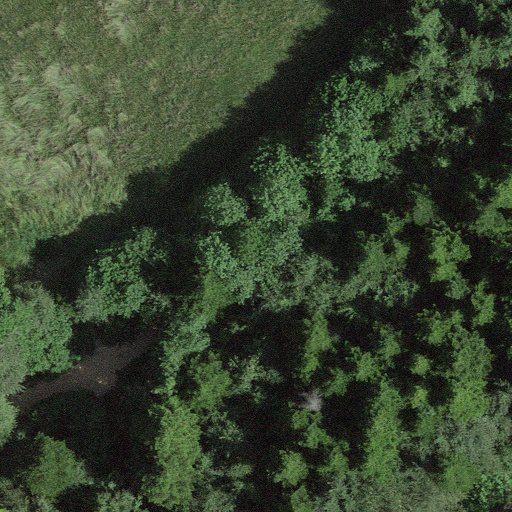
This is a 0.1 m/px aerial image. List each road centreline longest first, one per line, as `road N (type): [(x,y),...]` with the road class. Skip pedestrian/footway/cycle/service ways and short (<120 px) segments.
road 1 (track): [(221,511),(118,312),(80,185)]
road 2 (track): [(408,511),(511,450)]
